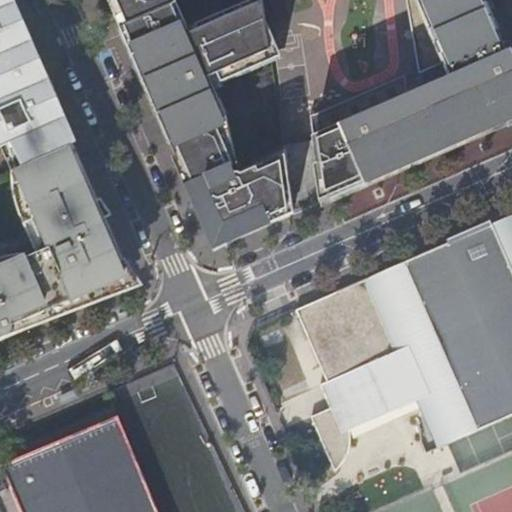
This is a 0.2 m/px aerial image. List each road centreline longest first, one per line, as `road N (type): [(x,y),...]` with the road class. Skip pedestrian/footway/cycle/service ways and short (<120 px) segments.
road 1 (tertiary): [(511,164),(195,309)]
road 2 (residential): [(67,0),(195,309)]
road 3 (tertiary): [(195,309),(0,393)]
